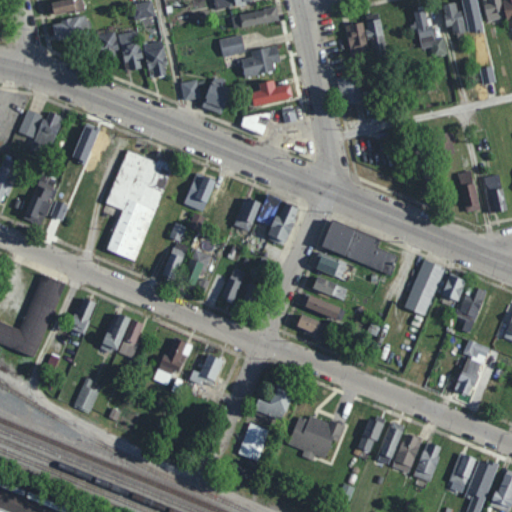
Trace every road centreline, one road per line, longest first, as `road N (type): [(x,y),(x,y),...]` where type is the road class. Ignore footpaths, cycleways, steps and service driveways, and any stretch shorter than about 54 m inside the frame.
road 1 (residential): [(511,448),(0,240)]
road 2 (tertiary): [(511,267),(168,126),(0,69)]
road 3 (residential): [(202,463),(320,193),(324,139),(298,0)]
